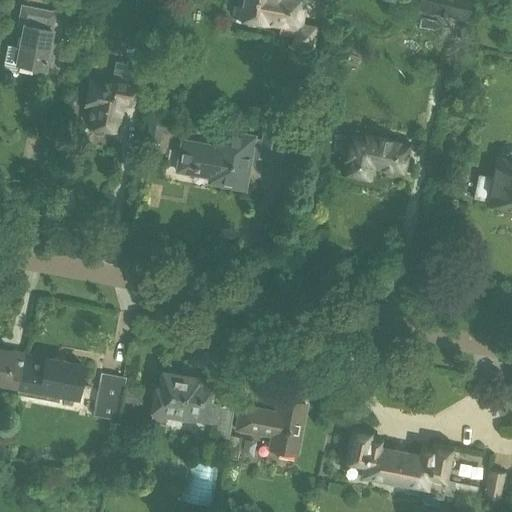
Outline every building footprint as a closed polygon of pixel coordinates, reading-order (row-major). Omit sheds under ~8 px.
[(59,0),(56,19),(75,23),(79,0),(59,0)] [(278,32),(291,35),(289,46),(314,50),(318,24),(300,21),(304,0),(244,0),(244,4),(237,5),(235,15),(241,18),(279,25),(278,32)] [(418,0),(418,3),(460,12),(462,0),(418,0)] [(16,25),(23,26),(19,47),(8,44),(5,60),(43,68),(51,29),(53,29),(56,10),(21,3),(16,25)] [(114,60),(111,76),(110,81),(90,78),(86,103),(92,104),(89,123),(91,123),(91,126),(93,129),(94,131),(96,131),(97,132),(102,131),(103,130),(104,129),(105,125),(117,127),(120,108),(122,106),(123,99),(131,101),(134,80),(137,63),(114,60)] [(159,142),(161,132),(171,133),(172,122),(149,118),(146,140),(159,142)] [(296,132),(265,127),(262,138),(253,136),(253,135),(217,128),(214,145),(182,139),(177,163),(210,169),(207,181),(244,187),(250,155),(259,157),(259,155),(291,161),(296,132)] [(403,172),(408,142),(347,131),(340,171),(370,176),(372,166),(403,172)] [(473,197),(486,200),(485,203),(489,205),(511,209),(511,156),(495,153),(491,176),(478,173),(473,197)] [(0,381),(17,385),(23,355),(12,354),(13,350),(0,347),(0,381)] [(17,385),(15,393),(58,401),(60,393),(76,396),(83,364),(23,352),(23,355),(17,385)] [(208,418),(216,419),(214,433),(227,436),(233,407),(219,404),(220,403),(210,401),(213,381),(197,379),(198,376),(161,370),(158,387),(155,387),(149,420),(164,423),(166,412),(192,416),(207,419),(208,418)] [(126,376),(100,371),(92,414),(116,419),(122,385),(124,385),(126,376)] [(134,403),(136,390),(128,389),(125,401),(134,403)] [(269,448),(295,453),(305,402),(278,397),(275,410),(240,404),(235,428),(271,434),(269,448)] [(351,426),(345,461),(343,472),(425,486),(424,492),(441,495),(442,490),(451,492),(453,480),(446,479),(452,445),(433,441),(432,446),(421,444),(420,452),(379,445),(380,437),(370,435),(371,430),(351,426)] [(239,434),(230,433),(227,449),(236,451),(239,434)] [(505,470),(488,467),(483,497),(500,500),(505,470)] [(477,484),(454,480),(453,489),(456,490),(456,491),(458,493),(460,495),(461,495),(462,495),(466,495),(467,494),(469,493),(475,494),(477,484)]
